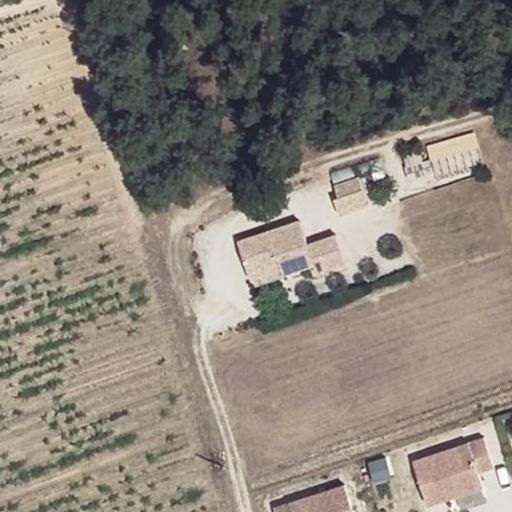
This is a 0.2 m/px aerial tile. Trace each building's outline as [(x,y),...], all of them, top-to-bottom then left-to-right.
[(331,182),(342,212),(369,203),(358,172),(331,182)] [(410,202),(380,210),(385,227),(414,218),(410,202)] [(312,225),(250,242),(259,273),(290,265),(292,273),(293,278),(323,269),(326,279),(356,271),(347,242),(318,250),(312,225)] [(290,265),(259,273),(262,285),(293,278),(292,273),(290,265)] [(492,440),(420,461),(434,505),(452,500),(490,488),(486,473),(501,468),(492,440)] [(357,511),(349,480),(288,498),(292,511),(357,511)] [(490,488),(452,500),(454,511),(460,511),(494,502),(490,488)]
